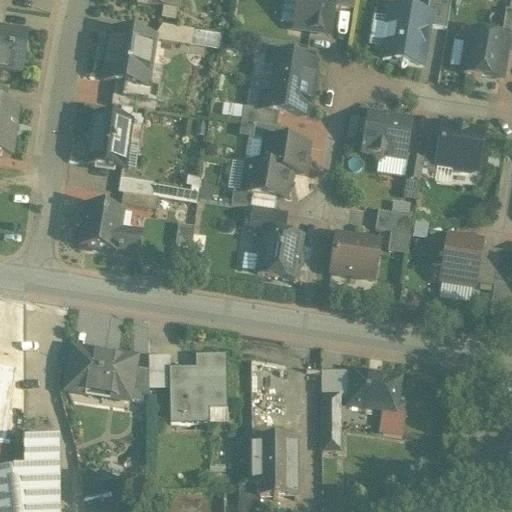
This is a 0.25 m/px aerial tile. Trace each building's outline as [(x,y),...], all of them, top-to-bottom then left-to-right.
[(125,0),(126,2),(162,8),(162,7),(161,7),(161,0),(125,0)] [(298,0),(293,31),(328,36),(333,8),(333,0),(298,0)] [(353,0),(333,0),(333,8),(352,11),(353,0)] [(450,0),(428,0),(426,15),(430,16),(427,29),(445,32),(450,0)] [(426,15),(390,9),(387,28),(384,44),(381,63),(396,65),(400,71),(406,67),(421,69),(427,29),(430,16),(426,15)] [(511,12),(504,12),(500,39),(506,40),(505,48),(511,49),(511,12)] [(192,33),(163,28),(160,43),(189,48),(192,33)] [(0,70),(21,74),(26,35),(0,31),(0,70)] [(153,40),(109,33),(107,51),(108,52),(103,81),(102,81),(102,82),(114,84),(145,89),(146,88),(144,87),(149,58),(150,58),(153,40)] [(500,39),(468,34),(462,76),(499,82),(505,48),(506,40),(500,39)] [(289,46),(254,41),(251,56),(269,58),(269,57),(287,60),(289,46)] [(287,60),(269,57),(269,58),(264,85),(309,92),(314,64),(287,60)] [(145,89),(114,84),(110,108),(153,115),(157,89),(146,88),(145,89)] [(309,92),(264,85),(260,112),(277,115),(305,120),(309,92)] [(16,109),(0,106),(0,156),(10,158),(16,109)] [(277,115),(260,112),(243,109),(240,124),(253,126),(275,129),(277,115)] [(409,124),(368,117),(362,155),(370,156),(377,166),(387,159),(403,161),(409,124)] [(128,124),(93,119),(89,147),(88,147),(85,166),(122,172),(128,124)] [(275,129),(253,126),(251,141),(264,143),(265,142),(285,145),(287,131),(275,129)] [(482,135),(441,129),(440,140),(435,167),(437,167),(454,169),(454,173),(469,176),(470,172),(476,173),(482,135)] [(440,140),(426,138),(421,164),(420,173),(435,176),(437,167),(435,167),(440,140)] [(285,145),(265,142),(264,143),(261,169),(260,169),(290,174),(290,175),(304,177),(305,167),(303,167),(306,148),(285,145)] [(421,164),(408,162),(405,181),(406,181),(418,183),(420,173),(421,164)] [(290,174),(260,169),(261,169),(247,167),(242,193),(242,195),(252,196),(274,200),(284,201),(287,183),(289,183),(290,175),(290,174)] [(153,185),(119,180),(117,195),(122,196),(122,195),(151,200),(151,199),(153,185)] [(418,183),(406,181),(405,189),(417,191),(418,183)] [(252,196),(242,195),(242,193),(232,192),(230,207),(250,210),(252,196)] [(151,200),(122,195),(122,196),(120,207),(155,213),(157,200),(151,199),(151,200)] [(274,200),(252,196),(250,210),(272,214),(274,211),(275,203),(274,200)] [(120,213),(85,207),(85,209),(86,209),(83,224),(82,224),(78,248),(135,257),(139,237),(117,234),(120,213)] [(250,210),(249,211),(252,211),(249,233),(262,236),(263,234),(282,237),(285,216),(272,214),(250,210)] [(412,220),(377,214),(374,232),(390,235),(409,238),(412,220)] [(282,237),(263,234),(262,236),(261,242),(257,245),(255,254),(259,258),(256,276),(294,282),(301,240),(282,237)] [(409,238),(390,235),(388,252),(406,255),(409,238)] [(378,245),(336,238),(330,276),(372,283),(378,245)] [(480,245),(447,240),(440,284),(473,290),(474,286),(479,251),(480,245)] [(190,251),(176,249),(173,273),(174,273),(174,272),(186,274),(186,275),(187,275),(190,251)] [(498,254),(479,251),(474,286),(493,289),(494,285),(493,285),(498,254)] [(511,256),(498,254),(493,285),(494,285),(511,288),(511,256)] [(134,362),(72,352),(66,392),(127,402),(132,370),(134,362)] [(169,392),(169,375),(169,359),(149,359),(150,392),(169,392)] [(225,359),(195,359),(195,375),(169,375),(169,392),(170,426),(208,426),(208,411),(226,411),(225,359)] [(14,371),(0,369),(0,446),(3,447),(4,446),(14,371)] [(147,373),(132,370),(127,402),(147,405),(147,373)] [(352,374),(321,375),(321,397),(349,397),(352,374)] [(399,381),(352,374),(349,397),(347,408),(383,413),(394,415),(399,381)] [(338,397),(321,397),(322,429),(338,429),(338,397)] [(405,416),(394,415),(383,413),(380,437),(402,440),(405,416)] [(338,429),(322,429),(322,453),(338,453),(338,429)] [(56,441),(23,445),(23,449),(23,475),(57,471),(56,441)] [(292,443),(250,443),(250,490),(260,490),(290,490),(289,471),(283,471),(282,444),(292,443)] [(23,449),(4,446),(3,447),(0,446),(0,477),(10,476),(23,475),(23,449)] [(23,475),(10,476),(0,477),(0,511),(57,511),(57,471),(23,475)] [(260,511),(260,490),(250,490),(239,490),(239,511),(260,511)] [(238,511),(239,493),(160,494),(160,511),(238,511)]
